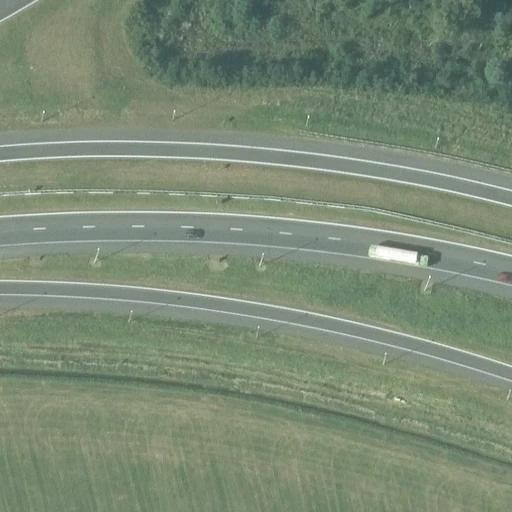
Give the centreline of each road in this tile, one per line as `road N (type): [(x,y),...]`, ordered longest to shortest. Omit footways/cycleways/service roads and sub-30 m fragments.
road 1 (motorway): [(0,289),(117,293),(266,312),(511,376)]
road 2 (motorway): [(511,199),(291,158),(147,150),(0,154)]
road 3 (motorway): [(0,232),(264,232),(511,273)]
